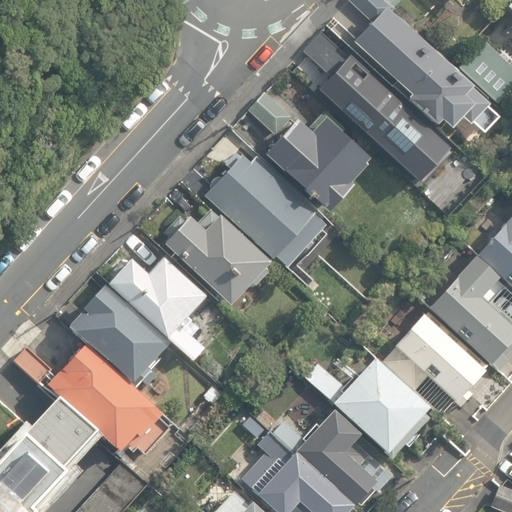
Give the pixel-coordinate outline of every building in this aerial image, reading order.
[(434,123),(468,121),(495,90),(397,2),(398,0),(351,0),(336,17),(359,38),(350,48),(427,117),(434,123)] [(427,117),(350,48),(341,58),(331,50),(305,78),(392,156),(427,117)] [(262,158),(330,219),(385,157),(329,107),(319,118),(307,107),(300,115),(271,89),(242,121),(271,147),(262,158)] [(258,154),(254,159),(245,151),(242,150),(239,149),(236,149),(233,149),(231,151),(228,153),(227,155),(226,158),(226,161),(226,164),(228,167),(229,169),(206,195),(219,207),(225,200),(275,245),(290,259),(296,264),(305,254),(306,254),(307,255),(308,255),(310,255),(311,255),(312,254),(313,252),(314,251),(314,250),(313,248),(313,247),(312,247),(312,246),(334,222),(330,219),(262,158),(258,154)] [(173,247),(219,289),(232,300),(236,295),(244,301),(258,286),(262,289),(290,259),(275,245),(225,200),(219,207),(211,216),(201,208),(169,244),(173,247)] [(511,223),(484,255),(510,279),(511,280),(511,223)] [(139,254),(114,281),(176,337),(185,345),(199,357),(216,338),(193,318),(219,289),(173,247),(154,268),(139,254)] [(511,360),(511,314),(493,298),(510,279),(484,255),(434,311),(499,370),(509,358),(511,360)] [(146,389),(185,345),(176,337),(114,281),(75,325),(94,343),(146,389)] [(430,308),(392,350),(424,379),(461,412),(499,370),(434,311),(430,308)] [(392,350),(383,342),(347,382),(324,361),(309,378),(341,407),(342,405),(399,456),(442,408),(418,386),(424,379),(392,350)] [(146,389),(94,343),(63,378),(143,449),(174,414),(146,389)] [(0,511),(51,511),(69,494),(65,490),(71,484),(64,477),(99,440),(59,402),(31,431),(26,427),(0,454),(0,511)] [(370,505),(389,483),(367,464),(376,454),(363,443),(370,435),(341,408),(330,421),(325,416),(306,438),(312,443),(307,449),(370,505)] [(263,498),(278,511),(303,511),(305,510),(307,511),(362,511),(370,505),(307,449),(263,498)] [(250,511),(278,511),(263,498),(250,511)]
